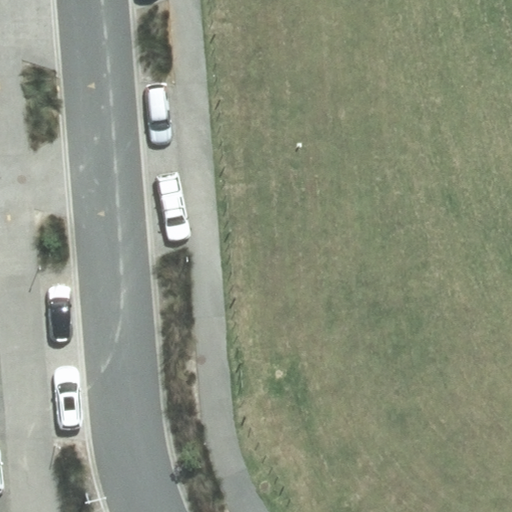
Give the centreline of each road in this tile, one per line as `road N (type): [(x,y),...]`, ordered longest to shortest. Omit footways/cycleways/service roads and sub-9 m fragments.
road 1 (residential): [(96,0),(130,408),(150,511)]
road 2 (unknown): [(192,511),(275,458),(342,449),(418,470),(496,511)]
